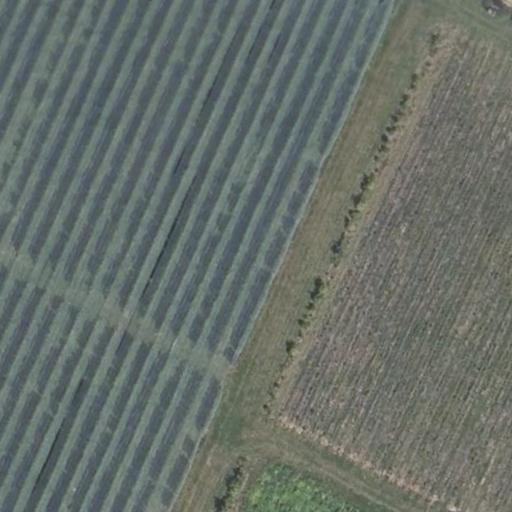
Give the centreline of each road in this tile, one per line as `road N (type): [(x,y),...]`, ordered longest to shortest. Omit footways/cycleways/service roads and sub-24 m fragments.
road 1 (track): [(422,1),(194,511)]
road 2 (track): [(397,511),(231,427)]
